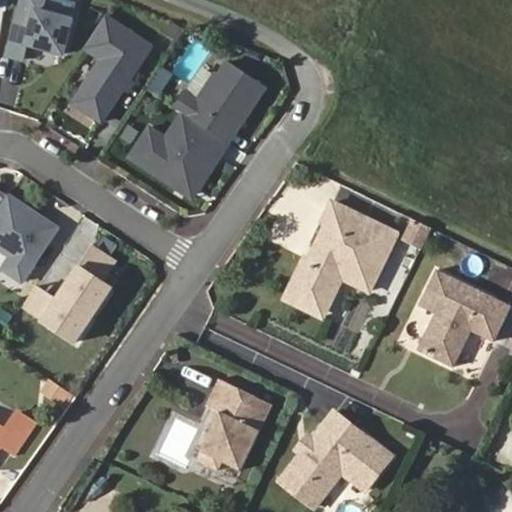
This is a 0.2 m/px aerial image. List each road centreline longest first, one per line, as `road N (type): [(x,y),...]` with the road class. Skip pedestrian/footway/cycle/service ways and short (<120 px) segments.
road 1 (residential): [(200,266),(297,126),(311,85),(288,50),(185,0)]
road 2 (residential): [(29,511),(200,266)]
road 3 (residential): [(0,145),(15,145),(200,266)]
